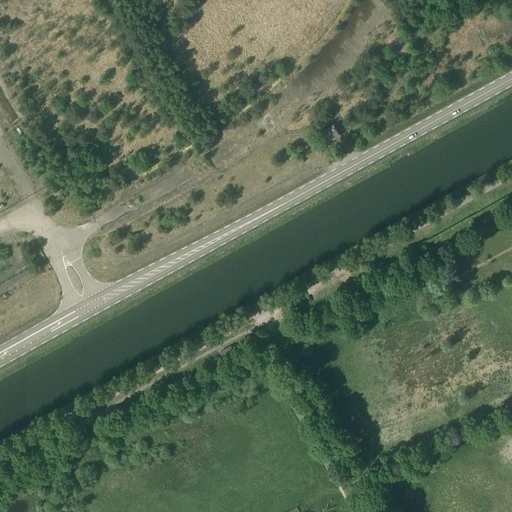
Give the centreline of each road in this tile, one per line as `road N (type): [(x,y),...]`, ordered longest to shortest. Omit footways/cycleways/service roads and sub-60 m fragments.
road 1 (secondary): [(94,302),(511,78)]
road 2 (track): [(0,453),(258,313)]
road 3 (unclassified): [(258,313),(511,173)]
road 4 (track): [(262,311),(361,489)]
road 5 (unclassified): [(94,302),(61,247),(79,310)]
